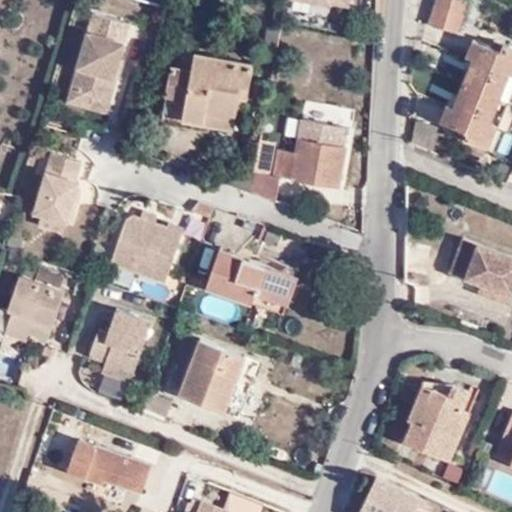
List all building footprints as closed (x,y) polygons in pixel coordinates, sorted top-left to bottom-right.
[(300,0),(348,8),(349,0),(300,0)] [(454,26),(464,0),(433,0),(428,15),(454,26)] [(92,9),(71,84),(108,94),(115,70),(113,69),(128,19),(92,9)] [(490,142),(501,121),(503,118),(492,112),(511,69),(511,38),(509,37),(504,45),(477,31),(469,47),(477,52),(456,101),(449,98),(441,113),(470,126),(471,133),(490,142)] [(197,37),(190,67),(185,91),(163,87),(155,118),(180,123),(182,117),(207,124),(209,119),(210,111),(233,117),(236,108),(241,108),(254,53),(197,37)] [(185,91),(190,67),(170,62),(163,87),(185,91)] [(503,118),(501,121),(511,125),(511,123),(511,69),(492,112),(503,118)] [(108,94),(71,84),(69,94),(105,104),(108,94)] [(230,126),(233,117),(210,111),(209,119),(230,126)] [(283,169),(283,172),(340,183),(349,141),(340,139),(343,122),(303,115),(296,147),(279,143),(273,167),(283,169)] [(182,117),(180,123),(204,129),(207,124),(182,117)] [(251,187),(260,190),(279,190),(283,172),(283,169),(273,167),(265,165),(271,138),(260,136),(251,187)] [(28,205),(32,206),(60,216),(66,219),(73,196),(70,194),(76,176),(73,173),(78,155),(51,146),(28,205)] [(181,219),(167,214),(163,219),(126,205),(106,255),(162,273),(181,219)] [(60,216),(32,206),(30,216),(57,225),(60,216)] [(459,265),(490,279),(502,283),(497,296),(511,302),(511,252),(472,235),(459,265)] [(276,296),(291,259),(257,248),(253,257),(218,247),(207,283),(250,300),(255,289),(276,296)] [(42,328),(57,285),(14,269),(2,303),(6,306),(0,326),(19,333),(25,322),(42,328)] [(502,283),(490,279),(486,290),(497,296),(502,283)] [(126,377),(148,318),(112,303),(102,329),(94,326),(83,352),(99,358),(98,366),(126,377)] [(229,407),(248,354),(200,336),(180,389),(229,407)] [(260,359),(248,354),(229,407),(241,411),(260,359)] [(464,401),(470,387),(451,378),(447,388),(422,378),(407,412),(413,415),(406,433),(451,452),(471,405),(464,401)] [(146,388),(140,406),(165,414),(172,396),(146,388)] [(511,407),(499,436),(511,441),(511,451),(509,459),(511,459),(511,407)] [(142,487),(154,458),(86,434),(73,464),(84,469),(82,477),(102,483),(106,473),(142,487)] [(511,451),(511,441),(499,436),(492,452),(509,459),(511,451)] [(423,491),(380,471),(362,510),(367,511),(443,511),(444,511),(420,499),(423,491)] [(460,511),(423,491),(420,499),(444,511),(443,511),(460,511)] [(171,511),(170,511),(169,511),(238,511),(197,496),(190,511),(171,511)]
